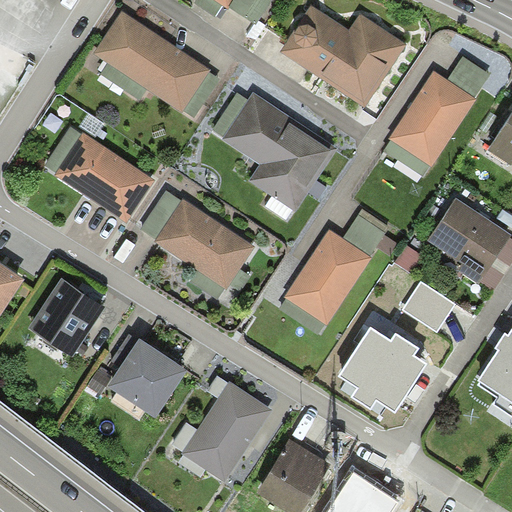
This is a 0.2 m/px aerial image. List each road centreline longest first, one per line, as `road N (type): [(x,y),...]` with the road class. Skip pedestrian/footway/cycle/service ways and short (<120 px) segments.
road 1 (residential): [(0,206),(398,453)]
road 2 (residential): [(398,453),(511,281)]
road 3 (residential): [(92,0),(0,148)]
